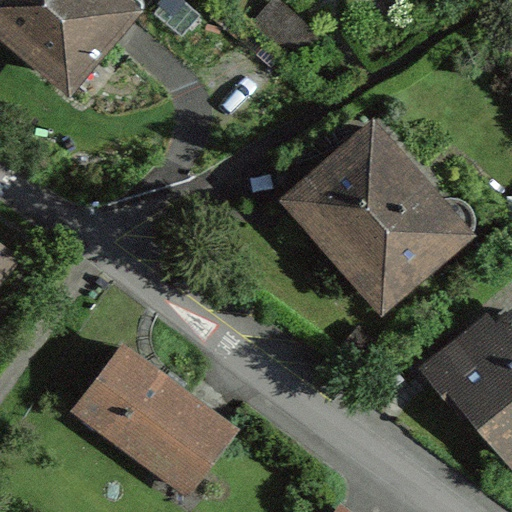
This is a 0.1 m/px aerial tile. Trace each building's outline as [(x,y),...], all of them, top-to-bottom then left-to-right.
[(0,0),(0,22),(76,84),(144,0),(0,0)] [(317,24),(288,0),(266,0),(253,15),(294,50),(317,24)] [(491,220),(386,104),(288,193),(393,309),(491,220)] [(0,277),(25,244),(0,226),(0,277)] [(511,302),(509,305),(501,296),(429,357),(476,411),(483,406),(511,439),(511,302)] [(193,490),(246,416),(127,330),(74,403),(193,490)] [(379,511),(347,489),(330,511),(379,511)]
